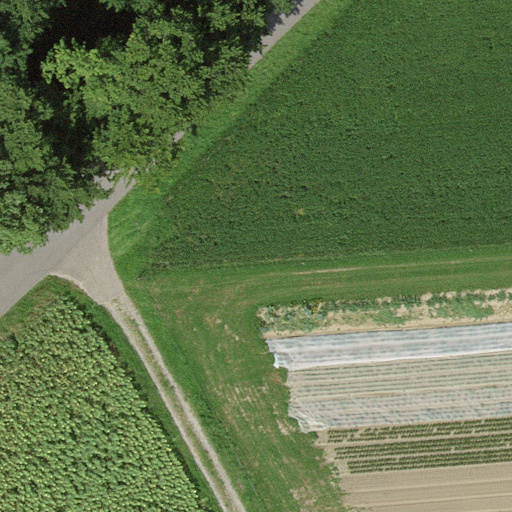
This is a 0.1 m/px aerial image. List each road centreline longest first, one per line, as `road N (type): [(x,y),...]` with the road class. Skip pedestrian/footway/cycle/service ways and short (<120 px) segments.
road 1 (unclassified): [(0,281),(290,0)]
road 2 (track): [(61,224),(118,299),(236,511)]
